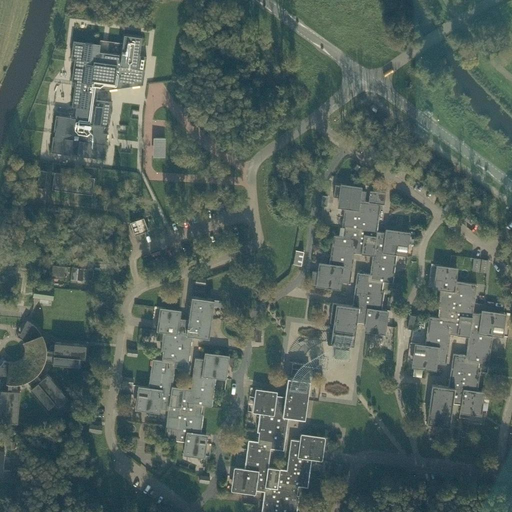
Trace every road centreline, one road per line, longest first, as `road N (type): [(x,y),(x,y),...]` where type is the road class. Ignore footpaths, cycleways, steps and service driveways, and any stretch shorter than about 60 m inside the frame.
road 1 (residential): [(371,80),(253,162),(253,246),(134,289),(121,309),(107,443),(190,511)]
road 2 (residential): [(335,511),(362,459),(511,474)]
road 3 (residential): [(511,185),(371,80)]
road 4 (residential): [(371,80),(261,0)]
